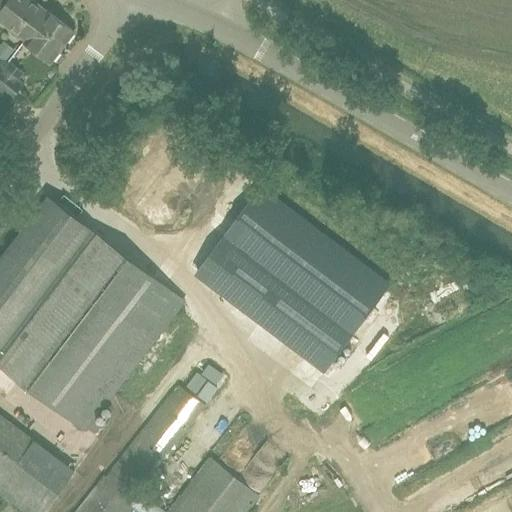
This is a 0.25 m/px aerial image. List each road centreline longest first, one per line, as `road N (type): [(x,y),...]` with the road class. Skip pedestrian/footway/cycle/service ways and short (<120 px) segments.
road 1 (tertiary): [(511,198),(207,24)]
road 2 (unclassified): [(0,171),(116,0)]
